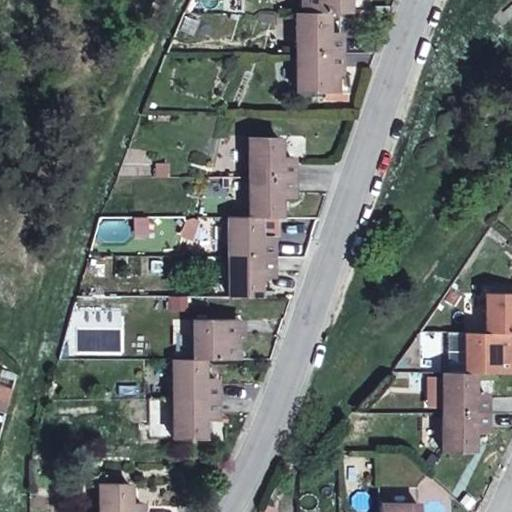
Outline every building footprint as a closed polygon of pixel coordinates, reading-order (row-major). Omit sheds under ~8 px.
[(301,0),(301,12),(325,13),(345,13),(344,0),(301,0)] [(325,32),(325,13),(301,12),(295,12),(296,53),(337,53),(338,42),(338,32),(325,32)] [(337,73),(337,53),(296,53),(296,93),(348,93),(348,87),(343,87),(343,80),(343,73),(337,73)] [(248,137),(247,177),(290,178),(290,168),(290,157),(278,157),(277,138),(248,137)] [(247,177),(247,218),(256,218),(276,219),(277,199),(290,199),(290,188),(290,178),(247,177)] [(256,237),(256,218),(247,218),(227,217),(226,257),(270,258),(269,247),(269,237),(256,237)] [(270,268),(270,258),(226,257),(226,297),(256,297),(256,278),(270,278),(270,268)] [(511,292),(485,292),(484,332),(511,333),(511,332),(511,292)] [(191,319),(191,359),(201,359),(234,360),(234,341),(239,340),(239,330),(239,320),(191,319)] [(447,331),(446,372),(464,372),(465,331),(447,331)] [(511,343),(511,333),(484,332),(465,331),(464,372),(470,372),(507,372),(508,353),(511,353),(511,343)] [(201,379),(201,359),(191,359),(171,359),(171,399),(214,399),(214,389),(214,379),(201,379)] [(470,392),(470,372),(464,372),(446,372),(441,372),(441,412),(483,412),(483,402),(483,392),(470,392)] [(214,410),(214,399),(171,399),(171,438),(200,439),(200,420),(214,420),(214,410)] [(482,433),(483,412),(441,412),(440,452),(469,452),(469,443),(470,433),(482,433)] [(96,484),(96,511),(140,511),(140,503),(128,503),(127,483),(96,484)]
